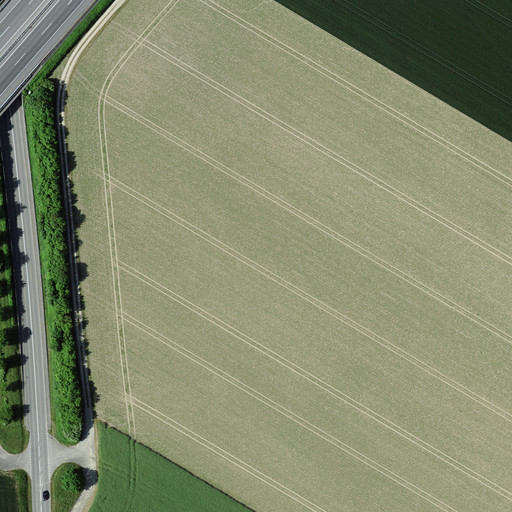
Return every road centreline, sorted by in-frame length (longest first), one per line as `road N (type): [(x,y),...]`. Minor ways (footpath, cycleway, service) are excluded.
road 1 (track): [(74,511),(89,489),(90,452),(60,103),(78,50),(120,0)]
road 2 (tertiary): [(41,511),(0,21)]
